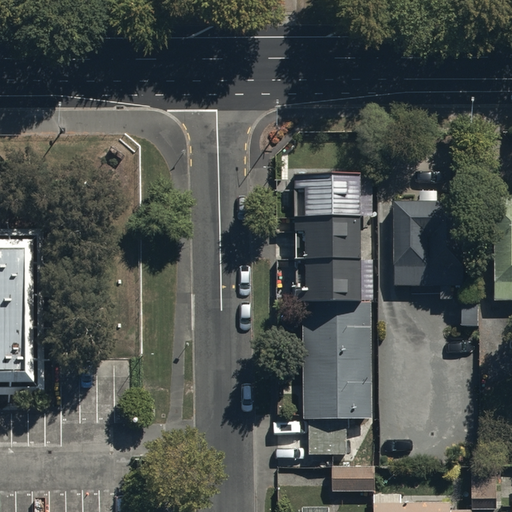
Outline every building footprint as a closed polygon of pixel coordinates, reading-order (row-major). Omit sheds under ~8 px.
[(295,185),(297,309),(303,309),(305,424),(311,424),(312,459),(350,458),(349,423),(373,423),(371,308),(375,308),(373,184),(295,185)] [(418,207),(394,207),(396,291),(457,289),(455,206),(436,206),(436,196),(418,197),(418,207)] [(511,197),(490,198),(492,306),(511,305),(511,197)] [(0,399),(38,399),(38,232),(0,231),(0,399)] [(375,469),(332,469),(332,495),(375,495),(375,469)] [(472,485),(471,510),(495,511),(496,486),(472,485)] [(328,511),(329,509),(302,509),(302,511),(448,511),(449,507),(400,507),(400,497),(374,497),(374,511),(328,511)]
